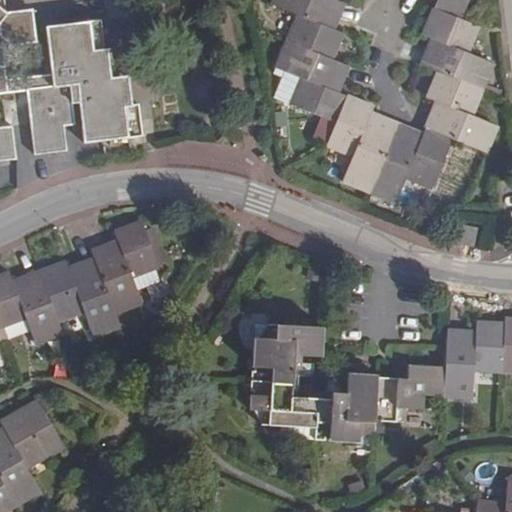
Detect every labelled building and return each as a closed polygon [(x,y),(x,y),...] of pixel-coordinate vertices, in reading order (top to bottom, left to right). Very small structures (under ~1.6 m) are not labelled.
[(0,0),(0,162),(14,160),(10,128),(0,129),(0,97),(25,94),(32,157),(65,152),(62,127),(72,126),(74,132),(80,131),(82,145),(140,138),(136,107),(130,108),(115,109),(112,80),(109,50),(104,51),(101,21),(45,28),(49,75),(5,81),(5,75),(3,55),(11,46),(36,44),(32,11),(6,14),(0,9),(0,0)] [(296,17),(286,42),(330,60),(341,34),(332,30),(343,4),(332,0),(272,0),(270,7),(296,17)] [(432,10),(459,20),(467,0),(433,0),(436,1),(432,10)] [(477,28),(459,20),(432,10),(421,36),(431,40),(420,66),(437,72),(481,91),(492,64),(466,54),(477,28)] [(290,106),(334,124),(345,96),(336,93),(347,68),(330,60),(286,42),(275,69),(301,80),(290,106)] [(471,116),(481,91),(437,72),(426,99),(435,103),(424,129),(451,140),(485,154),(496,127),(471,116)] [(130,77),(134,102),(156,98),(152,73),(130,77)] [(115,109),(130,108),(127,78),(112,80),(115,109)] [(341,181),(368,193),(396,124),(370,114),(373,108),(345,96),(334,124),(325,146),(352,157),(341,181)] [(431,189),(451,140),(424,129),(422,135),(396,124),(368,193),(395,203),(405,178),(431,189)] [(91,251),(94,259),(115,313),(142,303),(139,295),(132,277),(154,269),(159,267),(142,223),(114,233),(118,242),(91,251)] [(480,230),(464,228),(462,245),(477,247),(480,230)] [(65,261),(39,272),(57,322),(84,311),(93,337),(120,327),(115,313),(94,259),(68,269),(65,261)] [(160,287),(154,269),(132,277),(139,295),(160,287)] [(9,272),(0,275),(0,327),(4,326),(26,317),(35,343),(62,334),(57,322),(39,272),(13,282),(9,272)] [(511,318),(505,318),(506,323),(502,371),(511,371),(511,318)] [(448,329),(446,366),(444,396),(473,397),(475,369),(502,371),(506,323),(477,322),(476,331),(448,329)] [(273,367),(294,369),(294,355),(322,357),(324,327),(268,323),(267,338),(254,337),(251,381),(273,382),(273,367)] [(267,338),(268,323),(255,323),(254,337),(267,338)] [(4,326),(0,327),(0,330),(5,344),(10,342),(4,326)] [(408,375),(377,374),(374,421),(396,422),(398,407),(431,410),(432,395),(444,396),(446,366),(408,364),(408,375)] [(292,397),(294,369),(273,367),(273,382),(251,381),(250,410),(252,410),(263,411),(262,422),(262,425),(282,426),(316,428),(317,412),(318,398),(292,397)] [(332,413),(317,412),(316,428),(316,440),(360,442),(360,429),(374,430),(374,421),(377,374),(348,373),(347,403),(333,402),(332,413)] [(318,392),(318,398),(317,412),(332,413),(333,402),(333,393),(318,392)] [(0,429),(0,477),(16,505),(41,491),(25,464),(50,450),(52,454),(65,446),(38,400),(0,421),(0,424),(2,428),(0,429)] [(263,411),(252,410),(261,422),(262,422),(263,411)] [(316,428),(282,426),(281,438),(316,440),(316,428)] [(360,429),(360,442),(373,437),(374,430),(360,429)] [(0,511),(2,511),(16,505),(0,477),(0,511)] [(511,511),(511,477),(509,477),(506,504),(478,501),(476,511),(511,511)]
